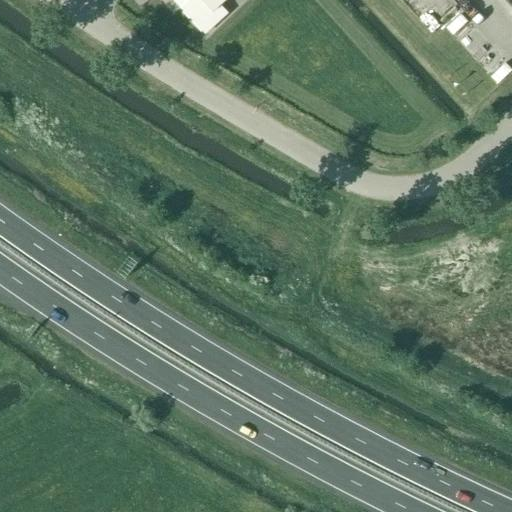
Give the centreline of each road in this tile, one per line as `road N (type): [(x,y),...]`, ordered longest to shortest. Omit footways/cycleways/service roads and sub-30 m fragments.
road 1 (trunk): [(509,511),(233,369),(113,300),(0,221)]
road 2 (unclassified): [(511,127),(478,159),(423,187),(359,183),(58,0)]
road 3 (trunk): [(0,268),(209,407),(411,511)]
